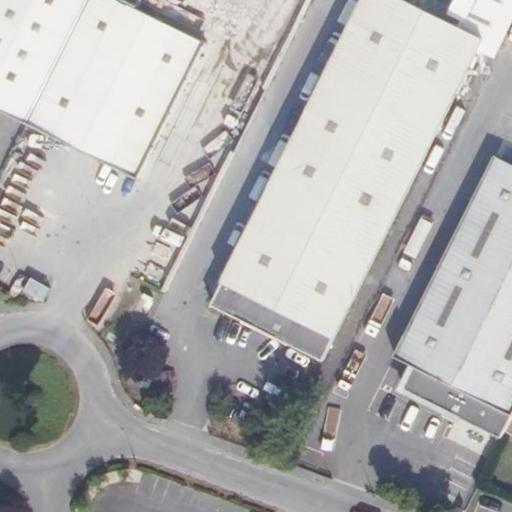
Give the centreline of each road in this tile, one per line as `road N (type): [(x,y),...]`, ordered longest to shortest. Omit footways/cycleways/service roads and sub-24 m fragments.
road 1 (residential): [(97,422),(337,511)]
road 2 (residential): [(97,422),(101,398),(85,354),(46,328),(0,330)]
